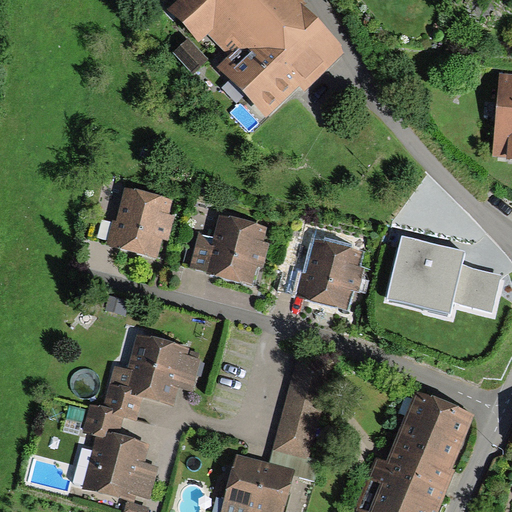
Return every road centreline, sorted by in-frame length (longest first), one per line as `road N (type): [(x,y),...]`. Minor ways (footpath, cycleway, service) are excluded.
road 1 (residential): [(511,241),(382,116),(312,0)]
road 2 (residential): [(511,389),(456,511)]
